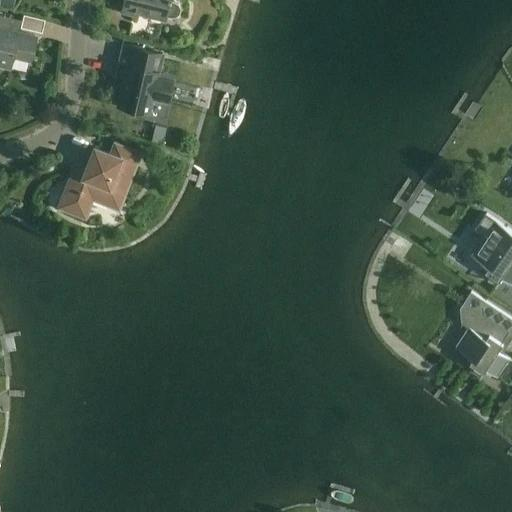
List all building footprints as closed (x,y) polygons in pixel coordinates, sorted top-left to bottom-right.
[(123,0),(120,12),(134,16),(135,13),(164,20),(165,15),(170,17),(175,16),(178,13),(180,8),(178,3),(173,1),(170,0),(123,0)] [(0,65),(9,67),(12,55),(29,60),(35,36),(7,29),(10,17),(0,14),(0,65)] [(117,106),(127,109),(147,113),(151,97),(168,101),(172,80),(156,76),(157,72),(150,70),(155,51),(121,44),(117,63),(127,66),(117,106)] [(155,126),(151,141),(161,143),(165,128),(155,126)] [(58,207),(84,217),(92,198),(109,205),(112,196),(122,199),(140,153),(114,143),(110,153),(93,147),(85,167),(75,163),(58,207)] [(511,230),(486,213),(475,229),(484,235),(471,254),(489,266),(486,271),(500,280),(502,277),(511,284),(511,230)] [(497,322),(503,312),(471,290),(460,307),(462,323),(468,327),(456,346),(474,358),(471,362),(485,372),(486,369),(497,376),(510,358),(499,351),(504,343),(502,342),(510,331),(497,322)]
